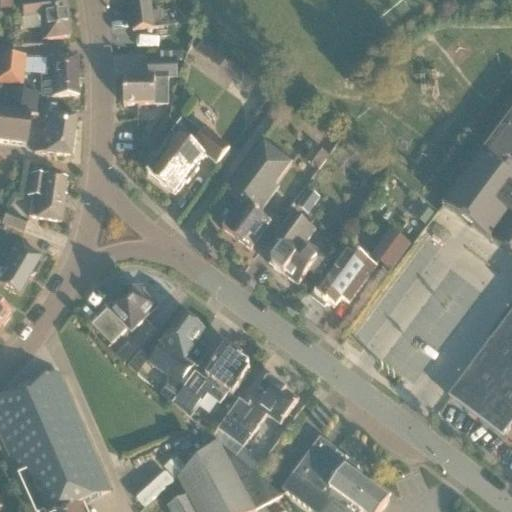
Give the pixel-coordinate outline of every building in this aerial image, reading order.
[(39,19),(42,43),(69,39),(64,1),(20,6),(22,21),(39,19)] [(133,33),(155,30),(151,3),(129,6),(133,33)] [(196,53),(208,61),(215,50),(204,42),(196,53)] [(77,99),(76,59),(46,59),(46,79),(40,79),(41,99),(48,100),(77,99)] [(0,89),(22,92),(25,61),(0,60),(0,89)] [(178,81),(178,62),(149,63),(149,81),(124,81),(124,107),(167,107),(167,88),(169,88),(169,81),(178,81)] [(34,120),(37,97),(5,93),(3,109),(0,108),(0,145),(25,149),(28,120),(34,120)] [(34,155),(70,160),(76,119),(54,116),(55,109),(41,107),(34,155)] [(443,206),(442,207),(443,208),(444,209),(511,259),(511,115),(444,207),(443,206)] [(206,132),(203,137),(183,122),(174,134),(178,137),(149,174),(148,174),(147,176),(149,178),(150,177),(175,197),(185,184),(188,186),(199,171),(197,169),(205,158),(217,167),(230,150),(206,132)] [(292,167),(265,147),(229,195),(245,207),(236,219),(235,218),(223,233),(251,253),(271,225),(260,217),(267,207),(264,204),(292,167)] [(329,158),(315,147),(304,161),(318,172),(329,158)] [(29,219),(61,224),(65,198),(63,197),(66,181),(31,175),(27,198),(32,198),(29,219)] [(320,201),(309,192),(297,209),(308,217),(320,201)] [(424,208),(415,219),(426,228),(434,216),(424,208)] [(1,226),(23,235),(28,224),(6,214),(1,226)] [(316,232),(293,216),(275,240),(285,247),(270,268),(284,278),(285,278),(299,288),(310,273),(316,278),(328,261),(323,258),(306,245),(316,232)] [(396,271),(413,252),(402,242),(385,261),(396,271)] [(0,283),(0,287),(18,298),(30,278),(34,277),(44,262),(15,245),(2,268),(7,271),(0,283)] [(341,300),(349,306),(377,268),(350,248),(335,268),(337,269),(314,300),(324,307),(325,305),(328,308),(329,306),(334,310),(341,300)] [(146,292),(119,292),(119,298),(107,310),(109,312),(93,328),(112,347),(128,332),(132,335),(157,310),(146,298),(146,292)] [(0,331),(11,317),(0,308),(0,331)] [(511,316),(450,399),(504,439),(511,427),(511,316)] [(164,347),(150,366),(170,379),(166,384),(169,388),(161,397),(173,407),(190,382),(186,379),(194,368),(185,361),(205,333),(189,321),(187,324),(179,319),(161,345),(164,347)] [(250,368),(239,361),(241,359),(227,349),(216,365),(215,365),(212,369),(213,369),(206,378),(209,380),(205,386),(194,378),(190,382),(173,407),(187,418),(191,421),(208,398),(221,407),(229,395),(233,398),(239,389),(240,389),(243,385),(242,385),(250,374),(247,371),(250,368)] [(128,369),(138,377),(150,361),(141,354),(128,369)] [(110,493),(58,374),(0,399),(0,434),(34,511),(87,511),(84,505),(110,493)] [(287,393),(274,383),(266,385),(259,394),(260,395),(250,410),(240,403),(218,433),(244,451),(268,418),(281,428),(299,404),(286,394),(287,393)] [(350,465),(335,454),(337,452),(332,449),(332,448),(321,440),(292,479),(330,507),(325,511),(382,511),(390,503),(389,502),(388,504),(353,477),(359,469),(352,463),(350,465)] [(188,498),(168,509),(170,511),(169,511),(260,511),(283,500),(254,476),(236,460),(217,444),(178,481),(188,498)]
